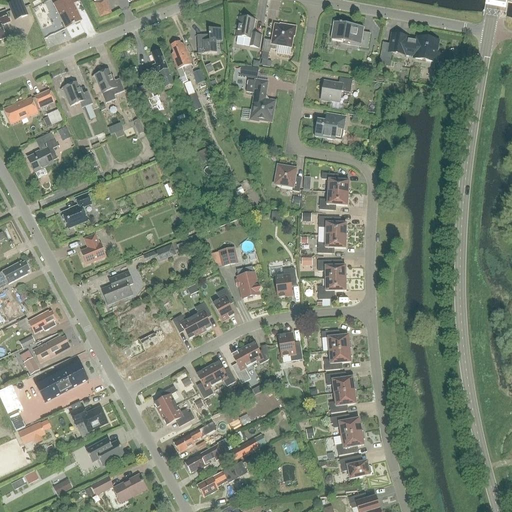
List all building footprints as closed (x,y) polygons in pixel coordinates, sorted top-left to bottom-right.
[(21,0),(18,0),(8,4),(11,12),(17,9),(20,19),(28,16),(21,0)] [(55,5),(66,29),(81,21),(73,5),(80,2),(79,0),(64,0),(55,5)] [(0,41),(7,39),(2,26),(10,23),(6,11),(0,13),(0,41)] [(236,30),(235,37),(252,40),(250,47),(260,49),(262,36),(253,34),(255,20),(238,17),(236,26),(239,27),(238,31),(236,30)] [(332,27),(333,27),(331,40),(345,43),(346,41),(351,42),(351,44),(360,45),(360,48),(368,49),(370,34),(363,33),(364,28),(337,23),(338,22),(333,22),(332,27)] [(294,37),(295,37),(297,27),(287,26),(287,27),(275,25),(272,41),(264,40),(262,52),(263,52),(262,60),(268,61),(269,53),(270,54),(271,50),(277,51),(278,46),(292,49),(294,37)] [(217,42),(222,42),(221,29),(209,30),(209,36),(197,37),(198,55),(217,54),(217,42)] [(408,37),(392,35),(389,53),(405,56),(405,55),(414,57),(414,59),(437,63),(439,54),(437,54),(439,41),(418,38),(417,40),(408,38),(408,37)] [(190,66),(191,65),(183,44),(181,45),(180,42),(171,46),(174,54),(172,55),(181,79),(186,77),(183,69),(190,66)] [(165,88),(174,85),(160,51),(152,54),(156,66),(153,67),(156,74),(159,73),(165,88)] [(190,66),(183,69),(186,77),(193,74),(190,66)] [(248,69),(246,78),(256,79),(256,74),(257,69),(248,69)] [(113,82),(109,71),(92,77),(92,78),(95,77),(102,95),(106,104),(116,100),(115,96),(125,92),(120,80),(113,82)] [(200,71),(193,74),(198,85),(204,82),(200,71)] [(342,92),(350,94),(353,81),(340,79),(339,85),(324,82),(321,102),(330,103),(330,102),(340,104),(342,92)] [(215,81),(209,83),(213,94),(219,92),(217,88),(218,88),(215,81)] [(267,83),(255,81),(255,82),(248,81),(247,93),(253,94),(253,97),(255,97),(253,112),(252,111),(250,120),(259,122),(259,120),(271,122),(275,103),(268,102),(268,101),(266,98),(265,98),(267,83)] [(190,82),(184,85),(188,96),(195,94),(190,82)] [(77,83),(60,90),(63,89),(70,107),(80,103),(82,109),(93,105),(88,92),(82,95),(77,83)] [(49,91),(35,98),(39,109),(54,102),(49,91)] [(195,94),(188,96),(194,111),(202,108),(196,93),(195,94)] [(158,120),(167,115),(158,97),(149,101),(158,120)] [(38,114),(31,99),(5,111),(11,125),(38,114)] [(58,112),(48,116),(52,126),(62,121),(58,112)] [(335,140),(342,142),(346,118),(331,115),(329,123),(318,121),(315,138),(335,141),(335,140)] [(145,133),(139,120),(133,123),(139,135),(145,133)] [(66,129),(58,132),(63,142),(71,139),(66,129)] [(117,139),(125,136),(123,130),(114,134),(117,139)] [(46,150),(28,159),(35,173),(44,169),(54,164),(53,162),(58,160),(53,149),(58,147),(55,140),(44,145),(46,150)] [(208,148),(197,153),(203,165),(213,160),(208,148)] [(91,170),(98,167),(94,156),(86,159),(91,170)] [(296,179),(297,169),(278,165),(274,185),(294,188),(293,192),(299,193),(302,180),(296,179)] [(328,193),(348,195),(349,182),(335,181),(336,175),(322,174),(322,180),(329,181),(328,193)] [(241,188),(235,191),(237,196),(244,193),(241,188)] [(347,207),(348,195),(328,193),(327,201),(320,200),(319,211),(333,212),(334,206),(347,207)] [(79,207),(62,214),(63,216),(62,218),(63,220),(65,221),(68,230),(88,222),(83,209),(92,205),(88,195),(76,200),(79,207)] [(274,211),(274,220),(283,220),(283,211),(274,211)] [(182,212),(177,214),(181,222),(186,220),(182,212)] [(326,237),(346,237),(347,225),(333,224),(333,219),(319,218),(319,229),(326,229),(326,237)] [(191,225),(183,229),(186,236),(194,232),(191,225)] [(82,253),(87,265),(106,257),(101,245),(100,246),(96,235),(84,240),(87,246),(89,246),(90,249),(82,253)] [(346,250),(346,237),(326,237),(325,249),(318,249),(318,254),(332,255),(332,249),(346,250)] [(172,245),(152,253),(155,259),(167,255),(168,259),(176,256),(174,252),(172,246),(172,245)] [(237,264),(233,249),(213,254),(215,264),(222,262),(223,267),(237,264)] [(152,253),(143,256),(144,257),(146,263),(155,259),(152,253)] [(346,280),(346,267),(332,267),(332,262),(318,262),(318,272),(325,272),(326,280),(346,280)] [(25,264),(22,266),(21,263),(0,274),(0,290),(28,276),(27,274),(30,273),(25,264)] [(238,278),(243,299),(259,296),(259,293),(261,289),(257,287),(254,274),(253,275),(251,268),(239,271),(241,277),(238,278)] [(284,277),(276,278),(278,299),(292,297),(291,285),(297,284),(295,270),(284,271),(284,277)] [(112,287),(104,290),(110,305),(132,296),(129,287),(133,285),(128,273),(109,280),(112,287)] [(346,280),(326,280),(326,288),(318,288),(319,301),(332,301),(332,292),(346,292),(346,280)] [(195,286),(187,289),(190,296),(198,293),(195,286)] [(213,304),(223,322),(234,316),(228,304),(233,301),(227,289),(217,294),(220,300),(213,304)] [(19,295),(2,304),(12,322),(29,312),(19,295)] [(167,298),(161,301),(164,308),(171,304),(167,298)] [(192,319),(201,334),(212,328),(205,317),(210,315),(204,304),(195,309),(199,315),(192,319)] [(49,313),(29,323),(35,336),(43,331),(45,334),(56,327),(54,323),(56,322),(52,314),(50,315),(49,313)] [(201,334),(192,319),(185,322),(182,316),(173,321),(179,332),(183,329),(190,340),(201,334)] [(352,350),(351,342),(349,342),(348,337),(337,338),(336,332),(322,333),(322,339),(328,339),(329,352),(352,350)] [(143,341),(148,349),(162,341),(157,333),(143,341)] [(31,335),(19,341),(22,348),(35,342),(31,335)] [(291,362),(303,360),(300,346),(294,347),(292,335),(278,337),(282,358),(291,356),(291,362)] [(40,365),(49,360),(50,360),(70,349),(65,339),(62,340),(61,338),(33,352),(40,365)] [(129,358),(146,349),(140,338),(123,348),(129,358)] [(260,365),(269,360),(267,346),(261,347),(262,354),(260,355),(254,344),(243,350),(252,366),(259,362),(260,365)] [(245,369),(252,366),(243,350),(232,356),(238,367),(233,370),(242,385),(251,380),(245,369)] [(352,350),(329,352),(330,360),(324,361),(325,372),(340,370),(340,364),(351,363),(350,358),(353,358),(352,350)] [(31,375),(39,370),(38,369),(39,369),(32,356),(23,361),(31,375)] [(79,363),(35,386),(45,404),(89,381),(79,363)] [(208,369),(217,385),(223,381),(227,388),(236,383),(230,372),(225,374),(219,363),(208,369)] [(210,389),(217,385),(208,369),(197,375),(203,386),(198,389),(204,400),(213,395),(210,389)] [(357,391),(356,383),(353,384),(353,378),(341,380),(340,374),(326,376),(327,387),(333,386),(334,394),(357,391)] [(185,381),(183,382),(186,388),(189,386),(192,385),(190,381),(189,379),(185,381)] [(249,385),(243,389),(247,398),(254,394),(249,385)] [(12,386),(0,391),(0,398),(8,417),(11,416),(22,411),(23,410),(12,386)] [(161,415),(176,407),(174,401),(179,399),(176,393),(177,392),(174,387),(163,393),(166,398),(155,404),(161,415)] [(357,391),(334,394),(335,403),(329,404),(331,414),(346,412),(345,406),(356,405),(356,399),(358,399),(357,391)] [(264,393),(257,397),(259,402),(266,398),(264,393)] [(182,427),(195,420),(191,413),(189,414),(186,410),(180,413),(176,407),(161,415),(167,426),(178,420),(182,427)] [(73,412),(70,414),(76,426),(80,436),(88,433),(107,424),(100,409),(86,415),(83,408),(73,412)] [(341,437),(364,432),(362,425),(360,425),(359,420),(348,422),(347,416),(329,419),(331,425),(333,425),(334,429),(340,428),(341,437)] [(47,421),(40,424),(44,432),(51,428),(47,421)] [(24,446),(46,436),(44,432),(40,424),(40,423),(18,434),(24,446)] [(212,423),(199,430),(202,437),(216,429),(212,423)] [(313,429),(306,431),(307,440),(313,439),(312,437),(314,437),(313,429)] [(193,442),(202,437),(199,430),(174,444),(177,448),(180,454),(189,448),(195,446),(193,442)] [(337,446),(337,448),(339,457),(354,454),(353,448),(364,446),(363,441),(365,440),(364,432),(341,437),(343,445),(337,446)] [(261,435),(231,452),(236,461),(266,445),(261,435)] [(111,446),(108,440),(86,451),(92,463),(99,460),(103,467),(124,455),(117,442),(111,446)] [(204,441),(196,446),(198,451),(207,446),(204,441)] [(204,464),(215,458),(217,461),(225,457),(222,452),(228,449),(225,443),(185,464),(191,475),(198,471),(198,472),(206,468),(204,464)] [(372,474),(370,467),(368,468),(367,462),(356,465),(354,458),(340,461),(342,473),(348,471),(350,480),(370,476),(370,475),(372,474)] [(242,462),(231,468),(204,483),(204,484),(198,488),(204,498),(210,494),(212,495),(219,491),(216,486),(227,481),(229,485),(248,474),(242,462)] [(37,470),(27,475),(31,483),(41,479),(37,470)] [(327,477),(325,480),(326,484),(329,486),(332,485),(333,482),(332,478),(330,476),(327,477)] [(113,490),(121,505),(147,491),(139,477),(113,490)] [(113,488),(108,478),(91,487),(96,497),(113,488)] [(68,481),(53,488),(58,496),(72,489),(68,481)] [(90,488),(84,491),(85,494),(88,499),(94,496),(90,488)] [(358,511),(372,511),(380,510),(376,497),(365,500),(363,495),(349,499),(352,509),(358,508),(358,511)]
